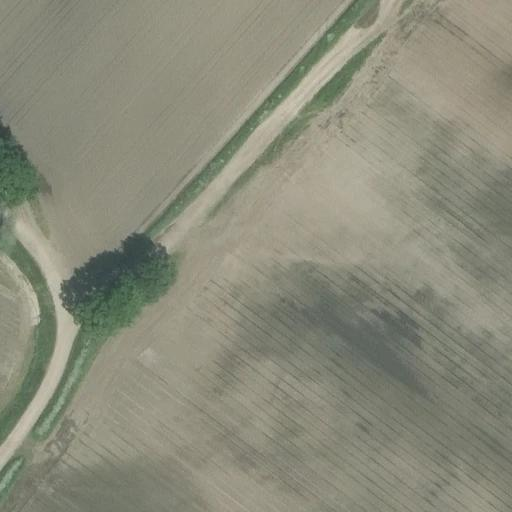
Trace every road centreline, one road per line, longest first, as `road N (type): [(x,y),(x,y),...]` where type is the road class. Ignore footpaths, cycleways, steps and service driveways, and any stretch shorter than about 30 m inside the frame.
road 1 (track): [(0,214),(32,239),(87,317),(146,275),(398,0)]
road 2 (unclassified): [(0,474),(58,396),(87,317)]
